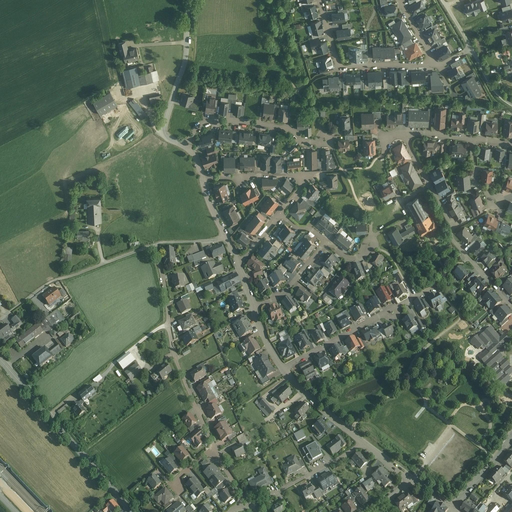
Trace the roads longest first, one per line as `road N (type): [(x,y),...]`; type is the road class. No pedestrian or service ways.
road 1 (residential): [(155,244),(175,360),(214,445)]
road 2 (secondary): [(0,360),(131,511)]
road 3 (residential): [(155,244),(44,285),(0,319)]
road 4 (residential): [(283,368),(434,285)]
road 5 (residential): [(320,0),(339,68),(436,66)]
road 6 (residential): [(186,145),(163,126),(183,67),(189,0)]
road 7 (residential): [(186,145),(216,119),(288,129),(307,143),(325,137)]
road 8 (unknown): [(169,321),(51,419)]
road 9 (residential): [(429,185),(454,242),(511,304)]
road 10 (residential): [(251,506),(363,442)]
